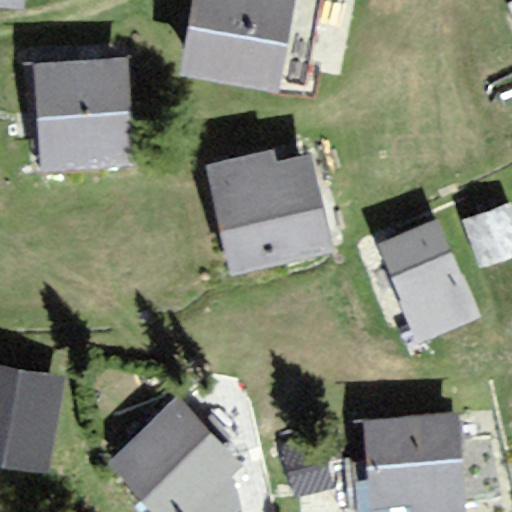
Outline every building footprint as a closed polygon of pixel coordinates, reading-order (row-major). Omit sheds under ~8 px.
[(0,0),(0,7),(22,9),(23,0),(0,0)] [(304,96),(317,0),(190,0),(180,78),(304,96)] [(511,5),(503,9),(511,30),(511,5)] [(119,165),(115,62),(27,65),(31,169),(119,165)] [(327,237),(302,137),(203,161),(227,261),(327,237)] [(386,327),(455,304),(423,211),(354,235),(386,327)] [(0,445),(22,450),(38,366),(0,358),(0,445)] [(247,460),(178,388),(106,458),(158,511),(239,511),(240,511),(232,475),(247,460)] [(462,511),(460,413),(366,416),(369,511),(462,511)]
